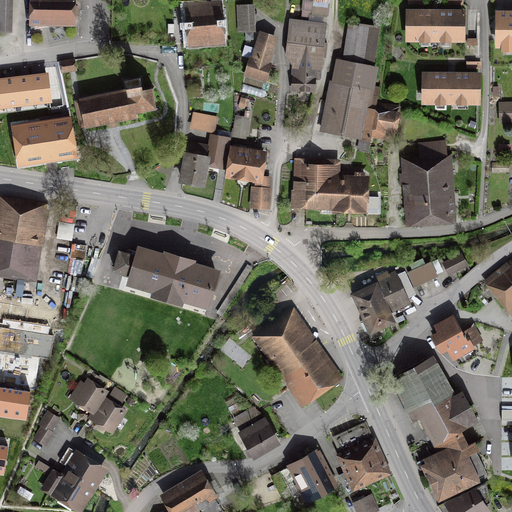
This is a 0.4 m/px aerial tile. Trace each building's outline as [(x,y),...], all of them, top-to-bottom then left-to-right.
[(71,0),(32,0),(33,21),(35,21),(35,26),(49,23),(49,21),(71,22),(71,19),(79,19),(79,1),(72,1),(71,0)] [(222,45),(219,4),(185,6),(187,47),(222,45)] [(252,7),(238,8),(239,33),(254,32),(252,7)] [(463,40),(463,13),(435,13),(406,13),(406,40),(463,40)] [(511,13),(498,14),(498,45),(511,45),(511,13)] [(324,27),(290,23),(286,59),(293,69),(291,92),(312,92),(312,81),(320,80),(324,27)] [(343,63),(373,69),(380,31),(349,26),(343,63)] [(262,83),(276,40),(259,35),(244,77),(262,83)] [(74,60),(61,62),(62,72),(76,70),(74,60)] [(335,61),(322,130),(361,137),(373,69),(343,63),(335,61)] [(37,68),(0,72),(0,100),(18,99),(40,96),(37,68)] [(451,75),(422,76),(422,103),(478,102),(478,75),(451,75)] [(125,90),(80,99),(86,127),(110,123),(111,127),(114,126),(116,125),(116,122),(137,118),(136,113),(154,109),(158,111),(159,108),(155,106),(152,90),(155,87),(153,85),(150,89),(144,90),(141,76),(123,80),(125,90)] [(369,95),(361,137),(371,139),(377,107),(378,97),(369,95)] [(242,97),(239,107),(245,108),(248,99),(242,97)] [(511,104),(499,104),(499,125),(511,124),(511,104)] [(398,111),(377,107),(371,139),(392,143),(398,111)] [(217,119),(194,114),(190,131),(214,135),(217,119)] [(237,116),(233,134),(245,136),(248,118),(237,116)] [(72,121),(18,129),(23,160),(77,152),(72,121)] [(230,141),(209,137),(207,148),(189,145),(187,156),(184,155),(178,184),(202,189),(207,166),(224,170),(228,148),(230,141)] [(420,160),(445,158),(444,143),(419,145),(420,160)] [(264,154),(228,148),(224,170),(223,178),(251,183),(259,184),(260,179),(264,154)] [(420,160),(400,162),(406,228),(454,224),(449,158),(445,158),(420,160)] [(337,191),(336,209),(365,210),(366,178),(337,177),(337,163),(294,161),(293,189),(337,191)] [(269,179),(260,179),(259,184),(251,183),(250,211),(269,212),(269,179)] [(337,191),(293,189),(293,208),(336,209),(337,191)] [(46,205),(0,197),(0,278),(17,281),(34,284),(46,205)] [(204,311),(215,273),(134,250),(132,258),(116,254),(111,273),(125,277),(122,287),(148,295),(147,301),(178,310),(179,304),(204,311)] [(460,256),(443,265),(449,278),(467,269),(460,256)] [(430,264),(407,275),(413,289),(436,278),(430,264)] [(500,269),(486,280),(511,311),(511,265),(509,269),(503,273),(500,269)] [(374,285),(350,296),(368,337),(393,326),(387,313),(407,304),(393,271),(372,280),(374,285)] [(334,377),(286,309),(277,315),(255,330),(273,355),(276,353),(306,396),(334,377)] [(470,354),(469,351),(482,343),(473,328),(461,335),(452,318),(434,328),(437,335),(433,337),(441,355),(447,353),(452,363),(470,354)] [(0,356),(13,358),(17,330),(0,327),(0,356)] [(35,333),(17,330),(13,358),(31,361),(35,333)] [(54,336),(35,333),(31,361),(49,364),(54,336)] [(435,358),(391,380),(413,424),(418,422),(432,448),(458,434),(474,426),(473,423),(459,397),(456,399),(435,358)] [(92,416),(103,399),(106,394),(87,381),(83,386),(80,384),(69,401),(92,416)] [(30,391),(0,385),(0,414),(26,418),(30,391)] [(103,399),(92,416),(88,422),(111,437),(126,414),(119,409),(126,398),(114,390),(106,401),(103,399)] [(472,391),(459,397),(473,423),(485,417),(472,391)] [(59,421),(47,414),(39,427),(41,428),(33,440),(45,448),(53,435),(51,434),(59,421)] [(250,457),(278,441),(266,419),(238,435),(250,457)] [(339,456),(372,442),(364,425),(332,438),(339,456)] [(423,467),(419,469),(436,505),(478,485),(476,482),(485,477),(475,455),(478,454),(474,446),(466,449),(458,434),(432,448),(435,457),(421,463),(423,467)] [(339,456),(336,457),(351,493),(389,478),(374,441),(372,442),(339,456)] [(337,489),(317,452),(285,469),(305,506),(337,489)] [(75,511),(77,511),(104,471),(76,453),(60,477),(52,472),(40,489),(75,511)] [(167,511),(218,511),(210,498),(211,497),(199,475),(159,498),(167,511)] [(452,511),(481,511),(488,508),(476,488),(445,502),(452,511)] [(371,496),(353,505),(355,511),(376,511),(378,511),(371,496)]
